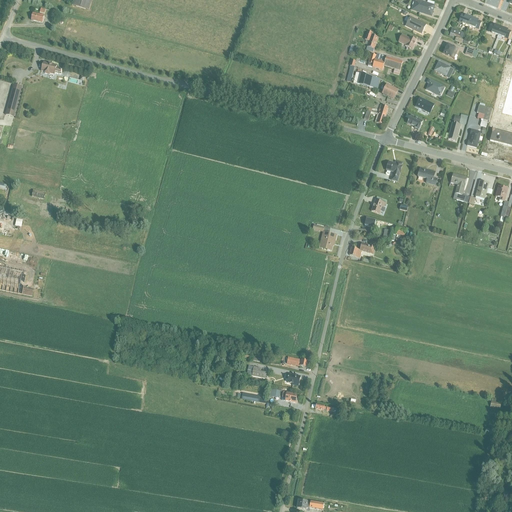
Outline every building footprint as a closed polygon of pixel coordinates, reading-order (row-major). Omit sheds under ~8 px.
[(73,0),(72,5),(89,10),(92,0),(73,0)] [(431,14),(412,8),(411,10),(432,17),(435,5),(434,5),(435,2),(426,0),(425,0),(423,0),(414,0),(434,6),(432,13),(431,14)] [(434,6),(414,0),(413,0),(413,2),(413,3),(412,5),(413,5),(412,8),(431,14),(432,13),(434,6)] [(33,14),(31,20),(43,23),(44,16),(33,14)] [(469,26),(472,19),(462,15),(459,23),(469,26)] [(410,17),(406,26),(422,34),(426,25),(410,17)] [(472,19),(469,26),(479,30),(482,23),(481,23),(472,19)] [(498,36),(501,28),(492,25),(492,24),(488,32),(498,36)] [(501,28),(498,36),(502,38),(508,40),(511,32),(501,28)] [(450,33),(449,36),(454,38),(455,35),(464,38),(465,34),(452,29),(450,33)] [(368,31),(365,40),(366,40),(365,44),(367,45),(367,47),(366,50),(373,52),(374,50),(378,38),(372,36),(372,33),(368,31)] [(402,35),(398,42),(405,46),(413,50),(415,44),(416,44),(418,41),(409,37),(409,38),(402,35)] [(448,45),(443,54),(451,58),(454,59),(458,50),(448,45)] [(468,48),(465,54),(476,58),(478,52),(468,48)] [(369,63),(368,66),(382,71),(384,66),(394,70),(393,73),(399,75),(403,62),(377,54),(376,56),(371,54),(368,63),(369,63)] [(350,66),(347,81),(351,82),(356,61),(351,60),(350,66)] [(44,62),(41,71),(45,72),(44,74),(50,75),(50,74),(54,75),(55,73),(61,75),(63,69),(57,67),(57,66),(44,62)] [(451,75),(453,71),(454,70),(450,69),(451,68),(439,63),(435,71),(446,76),(445,77),(449,79),(451,75)] [(353,82),(353,83),(370,87),(369,89),(374,90),(374,89),(377,89),(379,83),(380,83),(381,80),(380,80),(380,79),(362,75),(363,73),(361,72),(361,71),(358,70),(357,73),(356,73),(354,82),(353,82)] [(499,142),(499,144),(503,145),(511,147),(511,131),(511,129),(511,125),(511,120),(511,76),(499,123),(495,122),(490,140),(499,142)] [(429,84),(426,90),(441,97),(445,88),(429,80),(427,83),(429,84)] [(14,84),(6,115),(13,117),(22,86),(14,84)] [(386,85),(382,95),(394,101),(396,95),(397,96),(398,93),(398,92),(398,91),(386,85)] [(420,98),(416,107),(430,114),(434,105),(420,98)] [(479,106),(477,113),(479,114),(477,119),(481,120),(481,121),(480,126),(483,127),(482,130),(485,131),(486,128),(487,123),(489,123),(492,109),(484,107),(485,105),(480,104),(480,106),(479,106)] [(367,107),(366,110),(378,114),(385,116),(388,107),(381,105),(378,112),(371,111),(372,109),(367,107)] [(378,114),(375,122),(383,125),(385,116),(378,114)] [(411,116),(407,124),(415,127),(415,128),(419,130),(423,122),(411,116)] [(452,123),(448,140),(456,142),(461,126),(452,123)] [(471,130),(467,146),(477,148),(481,133),(471,130)] [(389,162),(386,171),(393,173),(391,181),(398,183),(403,164),(396,162),(396,164),(389,162)] [(420,169),(418,178),(427,180),(426,184),(436,186),(438,179),(434,178),(435,173),(420,169)] [(469,204),(471,197),(462,195),(467,178),(453,175),(451,184),(457,185),(455,194),(458,195),(456,200),(469,204)] [(476,197),(484,200),(486,193),(487,189),(489,184),(480,182),(476,197)] [(505,216),(507,207),(508,203),(505,202),(508,189),(503,188),(502,189),(498,187),(496,197),(500,198),(499,200),(505,202),(501,217),(500,222),(503,222),(504,218),(505,216)] [(33,189),(31,197),(44,200),(45,192),(33,189)] [(386,203),(376,200),(371,211),(379,214),(381,211),(382,207),(385,208),(386,204),(386,203)] [(366,218),(365,226),(374,228),(376,221),(366,218)] [(17,219),(15,226),(22,228),(24,221),(17,219)] [(378,220),(377,224),(382,226),(382,224),(384,224),(384,225),(391,226),(390,229),(393,230),(395,225),(378,220)] [(335,240),(336,240),(337,235),(329,233),(331,228),(317,224),(316,226),(314,225),(313,230),(323,233),(319,248),(331,251),(333,245),(332,245),(332,243),(334,243),(335,240)] [(396,227),(395,234),(404,236),(406,230),(396,227)] [(384,229),(383,237),(390,239),(391,231),(384,229)] [(352,248),(350,255),(360,258),(362,251),(373,254),(376,244),(370,243),(369,245),(362,243),(360,250),(352,248)] [(400,261),(395,267),(400,271),(401,270),(406,271),(407,266),(404,265),(405,265),(400,261)] [(0,290),(22,295),(23,287),(26,272),(0,266),(0,290)] [(23,287),(22,295),(32,297),(32,295),(33,290),(23,287)] [(288,357),(287,364),(300,367),(300,366),(308,368),(309,362),(288,357)] [(249,366),(247,373),(250,373),(249,376),(265,379),(267,373),(261,372),(261,368),(249,366)] [(296,377),(296,376),(289,374),(287,383),(292,384),(292,385),(298,387),(300,378),(296,377)] [(270,389),(269,396),(279,398),(280,394),(282,394),(282,391),(270,389)] [(286,398),(285,401),(295,403),(297,395),(287,393),(287,392),(283,392),(282,397),(286,398)] [(243,393),(242,399),(266,404),(267,400),(260,399),(260,396),(243,393)] [(491,401),(490,407),(500,409),(502,403),(491,401)] [(317,405),(316,409),(323,411),(327,412),(327,411),(333,412),(336,412),(336,411),(338,411),(338,413),(339,414),(340,412),(339,411),(340,409),(317,405)] [(298,501),(297,508),(307,510),(307,508),(309,509),(310,508),(323,510),(324,503),(311,501),(310,503),(298,501)]
